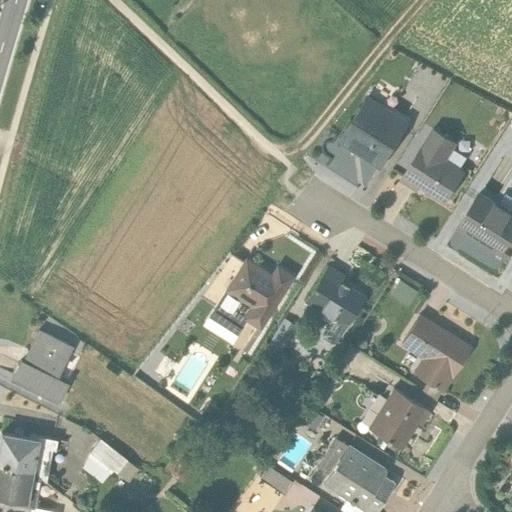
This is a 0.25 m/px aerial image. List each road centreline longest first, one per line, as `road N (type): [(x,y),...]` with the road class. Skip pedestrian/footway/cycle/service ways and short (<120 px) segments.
road 1 (residential): [(511,311),(357,220),(316,206)]
road 2 (residential): [(441,503),(511,383)]
